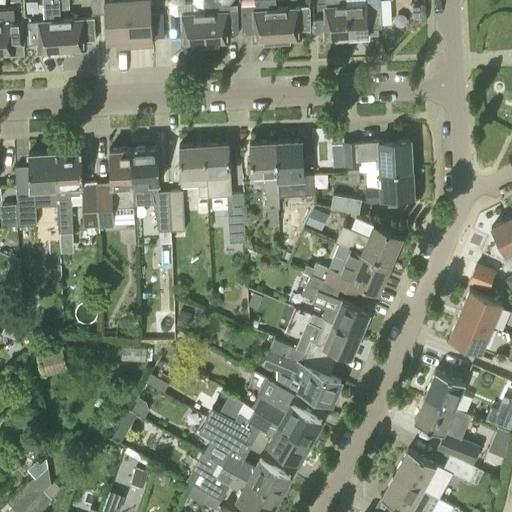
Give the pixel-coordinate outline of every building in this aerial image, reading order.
[(42,50),(62,49),(60,18),(60,8),(59,0),(42,0),(44,19),(37,19),(37,20),(28,21),(29,33),(27,33),(27,43),(41,42),(42,50)] [(59,0),(60,8),(69,8),(69,0),(59,0)] [(92,0),(93,13),(105,13),(103,0),(92,0)] [(116,46),(129,46),(127,0),(103,0),(105,13),(106,39),(116,38),(116,46)] [(153,36),(152,12),(151,0),(127,0),(129,46),(144,45),(144,37),(153,36)] [(162,0),(151,0),(152,9),(163,9),(162,0)] [(182,43),(205,42),(203,10),(202,0),(192,0),(192,1),(185,1),(184,0),(168,0),(170,12),(171,36),(182,35),(182,43)] [(202,0),(203,10),(205,42),(228,41),(228,33),(238,32),(237,3),(221,4),(216,0),(202,0)] [(257,39),(277,38),(275,6),(275,0),(255,0),(255,3),(241,4),(242,32),(253,32),(253,38),(257,38),(257,39)] [(325,36),(347,35),(345,0),(327,0),(327,4),(324,4),(324,18),(313,18),(314,29),(324,28),(325,36)] [(345,0),(347,35),(368,34),(368,27),(382,26),(380,0),(345,0)] [(418,20),(422,16),(421,3),(412,3),(413,20),(418,20)] [(275,6),(277,38),(300,37),(300,29),(310,29),(309,5),(275,6)] [(0,8),(0,52),(11,52),(10,44),(24,43),(23,19),(13,16),(13,8),(0,8)] [(152,12),(153,36),(164,35),(163,12),(152,12)] [(60,18),(62,49),(82,48),(81,40),(95,39),(94,17),(84,17),(60,18)] [(334,144),(344,143),(344,141),(343,130),(333,131),(334,144)] [(313,173),(303,173),(302,138),(276,139),(277,170),(278,177),(279,195),(313,193),(313,173)] [(410,138),(344,141),(344,143),(344,156),(345,165),(362,164),(361,159),(378,158),(378,170),(412,168),(410,138)] [(252,171),(277,170),(276,139),(250,140),(252,171)] [(231,193),(229,141),(204,143),(206,172),(207,194),(227,194),(231,193)] [(208,213),(207,194),(206,172),(204,143),(179,144),(181,184),(198,183),(198,194),(197,194),(198,214),(208,213)] [(131,146),(132,201),(152,200),(160,231),(170,230),(170,228),(168,190),(158,191),(157,182),(158,182),(158,165),(157,145),(131,146)] [(98,225),(114,224),(113,205),(133,204),(132,201),(131,146),(109,147),(111,180),(96,180),(98,225)] [(98,225),(96,180),(83,181),(81,149),(55,150),(57,202),(59,231),(73,230),(72,202),(83,202),(84,226),(98,225)] [(36,218),(36,203),(57,202),(55,150),(29,151),(29,167),(16,167),(18,219),(36,218)] [(366,186),(367,201),(395,199),(395,195),(413,194),(412,168),(378,170),(379,185),(366,186)] [(347,171),(348,184),(360,183),(359,170),(347,171)] [(279,207),(279,195),(278,177),(265,177),(265,192),(266,191),(267,207),(268,207),(269,224),(279,223),(278,207),(279,207)] [(182,188),(168,188),(168,190),(170,228),(184,228),(182,188)] [(231,193),(227,194),(230,240),(245,240),(243,192),(231,193)] [(361,197),(334,192),(331,205),(358,211),(361,197)] [(2,225),(18,224),(16,203),(0,204),(2,225)] [(305,224),(316,228),(323,211),(313,207),(305,224)] [(511,215),(491,226),(505,252),(511,248),(511,215)] [(336,239),(359,249),(390,262),(401,235),(372,223),(368,234),(343,224),(336,239)] [(359,249),(347,277),(378,290),(390,262),(359,249)] [(311,273),(340,284),(340,285),(346,271),(317,259),(311,273)] [(494,270),(476,263),(470,279),(488,286),(494,270)] [(324,318),(332,322),(360,333),(370,310),(335,295),(340,284),(311,273),(303,292),(314,297),(312,302),(327,309),(324,317),(324,318)] [(469,287),(459,311),(491,325),(501,301),(469,287)] [(248,304),(256,307),(261,295),(253,291),(248,304)] [(187,327),(192,312),(180,308),(176,323),(187,327)] [(298,343),(309,314),(298,310),(287,339),(298,343)] [(481,348),(483,344),(489,329),(491,325),(459,311),(449,335),(481,348)] [(174,337),(174,312),(156,312),(156,337),(174,337)] [(306,349),(321,355),(335,362),(339,351),(350,356),(360,333),(332,322),(324,318),(324,317),(312,312),(309,320),(322,325),(316,341),(310,339),(306,349)] [(180,354),(179,345),(174,342),(167,354),(177,360),(180,354)] [(300,389),(298,388),(299,386),(332,400),(341,378),(330,373),(335,362),(321,355),(306,349),(305,350),(287,342),(276,369),(281,371),(278,379),(276,379),(276,380),(299,390),(300,389)] [(44,372),(67,366),(62,344),(39,350),(44,372)] [(455,406),(466,381),(435,368),(425,394),(455,406)] [(254,407),(310,438),(321,419),(288,400),(285,406),(262,393),(261,395),(254,407)] [(469,412),(455,406),(425,394),(414,419),(445,432),(438,447),(474,462),(481,445),(459,437),(469,412)] [(271,432),(266,441),(299,459),(310,438),(254,407),(248,417),(247,419),(271,432)] [(510,428),(511,419),(511,417),(489,408),(485,418),(510,428)] [(237,433),(243,422),(225,411),(219,422),(237,433)] [(244,454),(250,442),(217,423),(210,435),(244,454)] [(451,452),(443,467),(408,447),(395,471),(438,496),(452,470),(469,479),(476,466),(451,452)] [(155,461),(135,450),(132,455),(152,467),(155,461)] [(223,462),(279,494),(290,474),(258,456),(254,463),(230,450),(223,462)] [(241,488),(236,496),(263,511),(268,511),(279,494),(223,462),(217,474),(241,488)] [(32,477),(44,489),(50,483),(47,463),(32,477)] [(135,466),(132,477),(145,480),(148,470),(135,466)] [(429,511),(438,496),(395,471),(381,495),(400,506),(396,511),(429,511)] [(209,491),(222,498),(227,488),(204,474),(198,484),(209,491)] [(7,500),(18,511),(19,511),(44,489),(32,477),(7,500)] [(40,511),(43,509),(52,497),(44,489),(19,511),(40,511)] [(222,498),(209,491),(204,501),(216,508),(222,498)]
